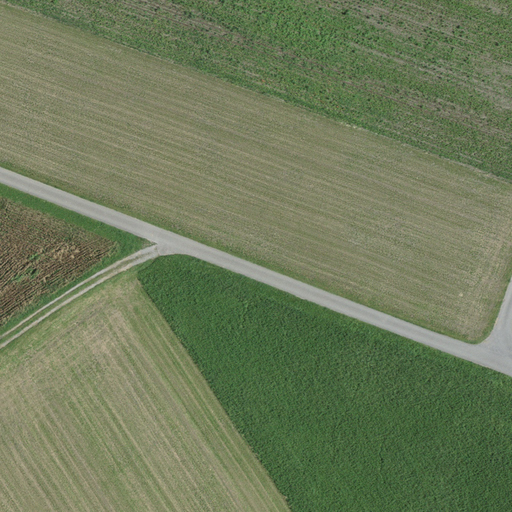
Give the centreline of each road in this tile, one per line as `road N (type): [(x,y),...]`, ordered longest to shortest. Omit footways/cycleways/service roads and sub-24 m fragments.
road 1 (track): [(0,174),(511,374)]
road 2 (track): [(180,247),(114,271),(0,346)]
